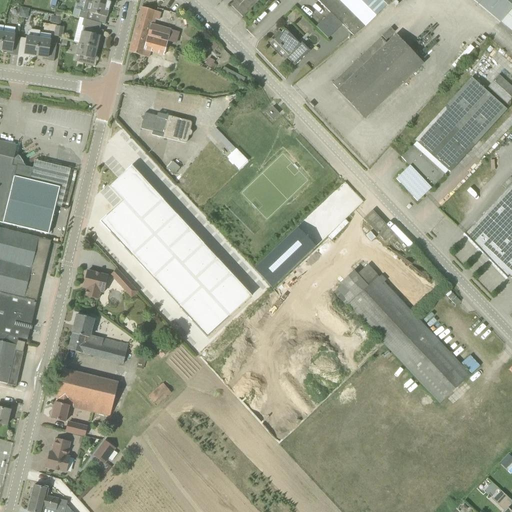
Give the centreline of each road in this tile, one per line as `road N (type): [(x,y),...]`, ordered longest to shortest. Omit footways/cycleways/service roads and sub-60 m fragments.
road 1 (residential): [(511,336),(184,0)]
road 2 (tertiary): [(7,511),(108,91)]
